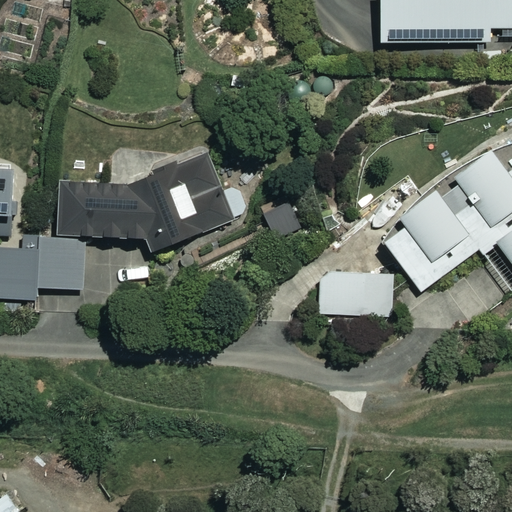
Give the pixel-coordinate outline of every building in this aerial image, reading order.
[(511,0),(386,0),(386,45),(511,45),(511,0)] [(64,242),(88,242),(151,241),(157,256),(238,220),(209,155),(135,188),(66,186),(64,242)] [(511,175),(511,176),(497,155),(461,181),(478,205),(459,219),(442,195),(406,221),(412,228),(389,245),(424,293),(498,240),(511,260),(511,175)] [(0,233),(19,234),(23,170),(0,168),(0,233)] [(88,242),(64,242),(43,241),(43,253),(0,251),(0,299),(41,301),(41,290),(86,291),(88,242)] [(395,277),(323,275),(322,316),(394,318),(395,277)] [(21,511),(12,497),(0,503),(0,511),(21,511)]
